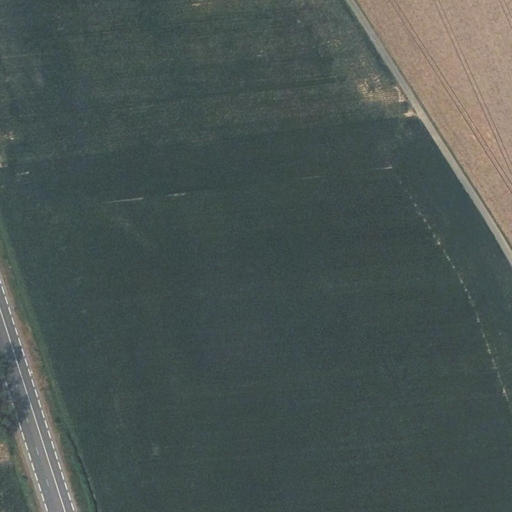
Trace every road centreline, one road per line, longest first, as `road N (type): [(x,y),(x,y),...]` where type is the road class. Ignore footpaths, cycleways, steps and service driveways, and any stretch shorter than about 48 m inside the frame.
road 1 (residential): [(349,0),(511,253)]
road 2 (primary): [(65,511),(0,308)]
